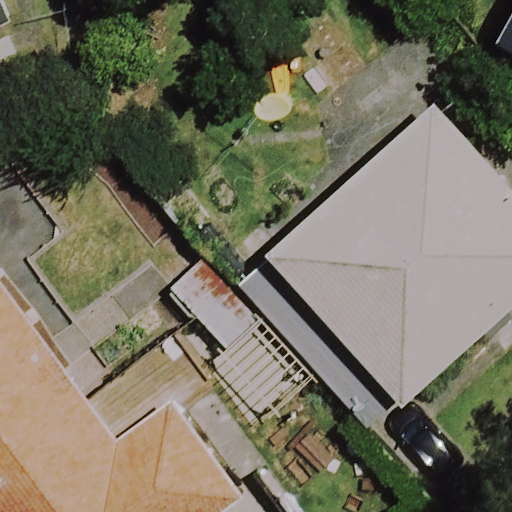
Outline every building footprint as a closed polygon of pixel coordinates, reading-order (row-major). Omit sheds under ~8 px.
[(0,35),(9,32),(0,9),(0,35)] [(511,12),(495,48),(511,56),(511,12)] [(363,441),(511,312),(511,212),(429,117),(267,256),(298,292),(261,323),(363,441)] [(193,256),(157,290),(226,361),(261,327),(193,256)] [(111,426),(0,271),(0,511),(228,511),(264,487),(184,374),(111,426)]
